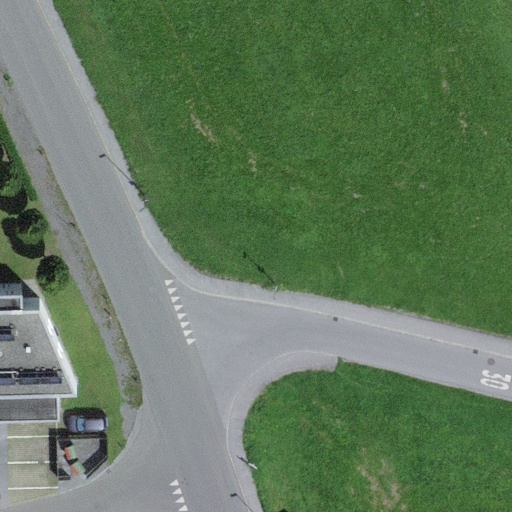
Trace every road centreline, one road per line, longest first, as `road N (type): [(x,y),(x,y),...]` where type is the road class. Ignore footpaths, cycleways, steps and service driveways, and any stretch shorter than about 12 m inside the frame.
road 1 (residential): [(22,0),(184,352)]
road 2 (residential): [(511,371),(276,331),(184,352)]
road 3 (residential): [(95,511),(215,454)]
